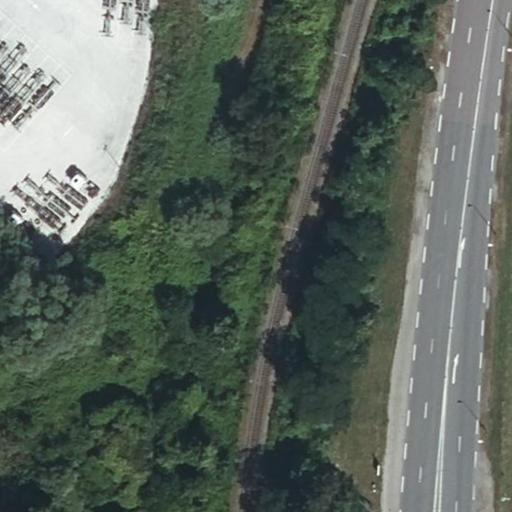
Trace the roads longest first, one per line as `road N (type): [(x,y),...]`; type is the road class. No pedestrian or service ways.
road 1 (secondary): [(481,36),(441,317),(425,511)]
road 2 (secondary): [(456,511),(481,36)]
